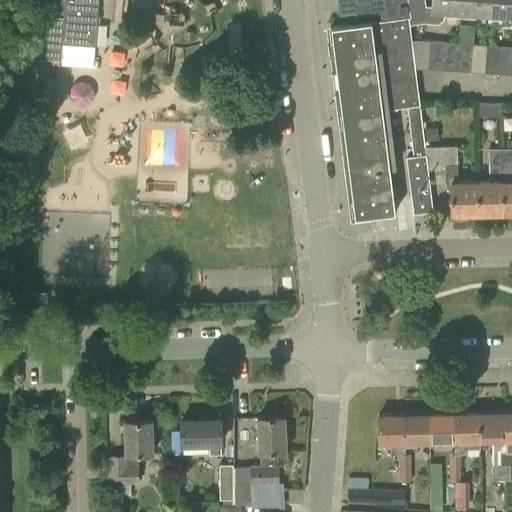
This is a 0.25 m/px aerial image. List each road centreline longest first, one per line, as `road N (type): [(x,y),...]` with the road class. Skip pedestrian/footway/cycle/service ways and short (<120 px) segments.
road 1 (residential): [(0,354),(331,348)]
road 2 (residential): [(322,254),(289,0)]
road 3 (residential): [(322,254),(511,249)]
road 4 (residential): [(331,348),(511,349)]
road 5 (residential): [(319,511),(331,348)]
